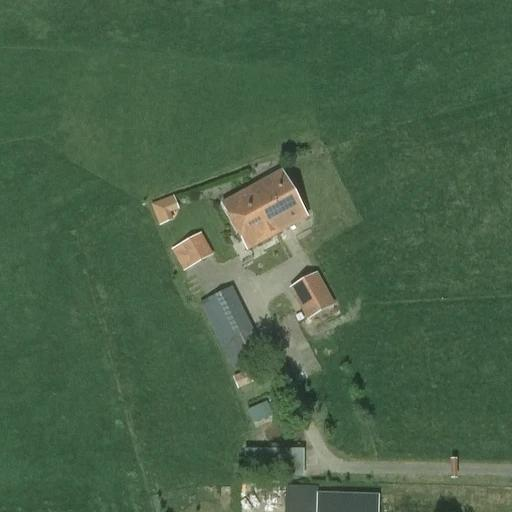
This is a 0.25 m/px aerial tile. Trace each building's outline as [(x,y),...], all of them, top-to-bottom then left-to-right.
[(278,235),(307,219),(282,174),(252,190),(278,235)] [(278,235),(252,190),(221,207),(246,253),(278,235)] [(152,204),(160,226),(182,219),(174,197),(152,204)] [(190,271),(213,258),(201,235),(177,249),(190,271)] [(307,323),(334,309),(319,280),(292,295),(307,323)] [(263,353),(232,290),(199,306),(230,369),(263,353)] [(255,428),(275,420),(269,403),(249,410),(255,428)] [(247,477),(307,474),(306,448),(246,451),(247,477)] [(317,495),(316,511),(377,511),(378,496),(317,495)]
